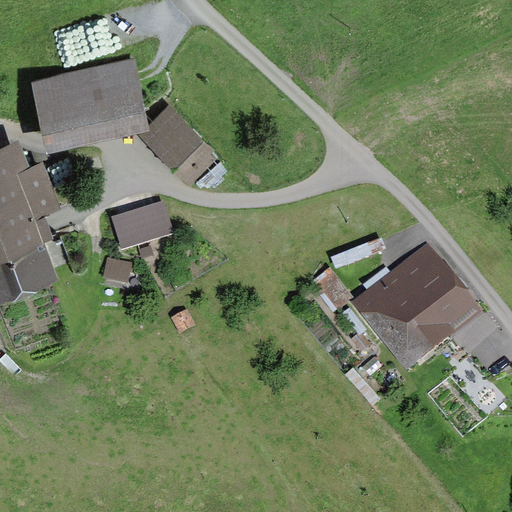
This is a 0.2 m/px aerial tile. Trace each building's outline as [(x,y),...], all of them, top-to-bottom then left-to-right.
[(44,128),(142,108),(133,60),(35,80),(44,128)] [(143,134),(190,182),(213,159),(198,144),(203,139),(171,106),(143,134)] [(0,290),(44,274),(30,238),(45,232),(39,216),(56,209),(40,166),(19,174),(8,147),(0,149),(0,290)] [(160,208),(117,222),(125,248),(169,234),(160,208)] [(340,267),(387,246),(381,234),(334,255),(340,267)] [(363,305),(408,360),(475,306),(427,248),(369,294),(372,298),(363,305)] [(111,254),(105,273),(128,281),(134,262),(111,254)] [(318,282),(339,309),(350,300),(329,273),(318,282)] [(175,320),(181,331),(192,325),(186,314),(175,320)] [(356,342),(362,350),(369,345),(362,337),(356,342)] [(374,358),(362,368),(370,377),(382,367),(374,358)]
